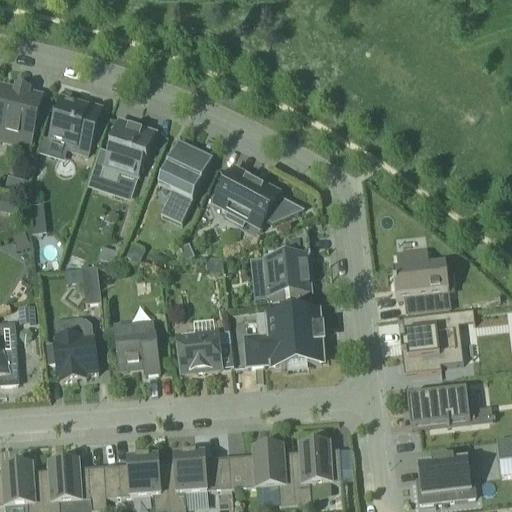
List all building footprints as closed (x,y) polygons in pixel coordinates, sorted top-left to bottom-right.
[(0,136),(11,139),(10,144),(31,149),(43,100),(29,97),(30,94),(17,90),(16,95),(2,92),(0,98),(0,136)] [(87,112),(62,105),(50,144),(69,150),(68,153),(88,160),(102,113),(88,108),(87,112)] [(100,182),(117,188),(121,178),(138,183),(145,164),(148,165),(157,138),(119,125),(100,182)] [(161,220),(182,230),(214,163),(179,147),(159,190),(172,197),(161,220)] [(214,210),(260,235),(266,225),(272,229),(273,230),(299,218),(296,210),(279,201),(281,197),(234,172),(214,210)] [(16,179),(12,191),(26,195),(29,183),(16,179)] [(31,232),(32,240),(43,239),(42,231),(31,232)] [(309,260),(311,260),(308,234),(307,234),(307,236),(284,246),(285,253),(264,255),(265,263),(263,263),(268,304),(312,299),(312,301),(314,301),(309,260)] [(15,239),(17,255),(30,254),(27,237),(15,239)] [(133,248),(127,261),(140,267),(145,254),(133,248)] [(98,263),(115,268),(119,256),(102,251),(98,263)] [(401,259),(406,306),(462,300),(462,296),(451,298),(448,272),(426,275),(424,256),(401,259)] [(213,278),(222,277),(221,264),(207,265),(208,275),(213,278)] [(82,273),(86,309),(102,307),(97,272),(82,273)] [(20,328),(37,327),(35,310),(19,312),(20,328)] [(403,325),(405,345),(401,345),(405,379),(442,375),(441,370),(464,368),(459,330),(475,328),(474,315),(398,324),(398,325),(403,325)] [(319,318),(271,322),(273,346),(265,347),(264,342),(246,344),(249,373),(267,371),(266,367),(274,366),(275,373),(323,369),(319,318)] [(61,387),(77,385),(77,381),(99,378),(95,342),(94,343),(93,329),(86,324),(83,324),(85,343),(56,347),(54,347),(56,368),(58,383),(60,383),(61,387)] [(116,330),(115,330),(119,371),(144,369),(145,381),(160,379),(154,325),(153,326),(154,332),(117,336),(116,330)] [(178,342),(182,378),(221,374),(217,338),(178,342)] [(48,369),(56,368),(54,347),(46,348),(48,369)] [(0,390),(18,390),(17,368),(7,369),(0,348),(0,390)] [(467,395),(407,402),(411,434),(471,427),(467,395)] [(511,443),(498,445),(501,464),(511,462),(511,443)] [(276,448),(260,449),(261,453),(253,453),(254,462),(229,463),(232,496),(278,492),(279,511),(290,511),(296,511),(292,459),(284,459),(283,451),(276,452),(276,448)] [(299,450),(300,458),(292,459),(296,511),(312,510),(310,490),(342,488),(340,456),(330,456),(330,448),(299,450)] [(174,459),(175,467),(167,468),(169,511),(185,511),(185,499),(232,496),(229,463),(205,465),(204,457),(197,457),(174,459)] [(158,460),(128,462),(128,470),(104,472),(106,504),(153,501),(153,511),(169,511),(167,468),(159,468),(158,460)] [(49,468),(49,476),(41,477),(43,511),(59,511),(60,508),(91,505),(91,511),(106,511),(106,504),(104,472),(80,474),(79,466),(72,466),(71,463),(56,464),(56,467),(49,468)] [(452,463),(433,465),(434,468),(419,470),(421,486),(417,486),(420,509),(475,503),(473,483),(469,484),(467,464),(452,466),(452,463)] [(33,477),(33,469),(2,471),(3,479),(0,479),(0,511),(28,510),(27,511),(43,511),(41,477),(33,477)]
